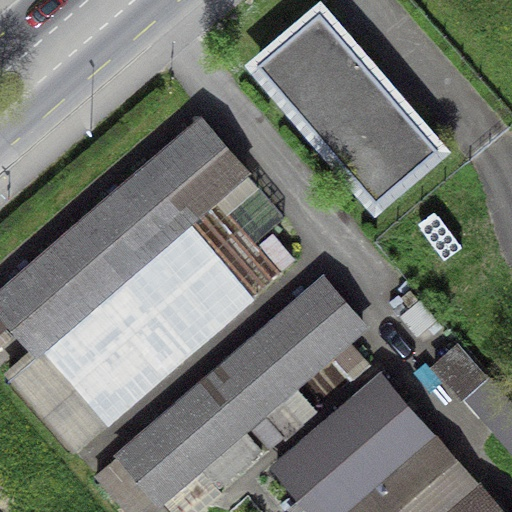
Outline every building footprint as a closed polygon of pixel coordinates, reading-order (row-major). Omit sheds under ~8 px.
[(444,159),(321,4),(249,61),(372,216),(444,159)] [(298,272),(182,138),(0,295),(0,361),(8,371),(0,377),(0,412),(58,479),(298,272)] [(156,511),(340,355),(294,302),(91,476),(122,511),(156,511)] [(396,325),(377,341),(405,374),(424,358),(396,325)] [(447,354),(408,387),(431,414),(470,382),(447,354)] [(271,511),(332,511),(402,457),(354,398),(248,482),(271,511)] [(511,429),(497,442),(511,460),(511,429)]
